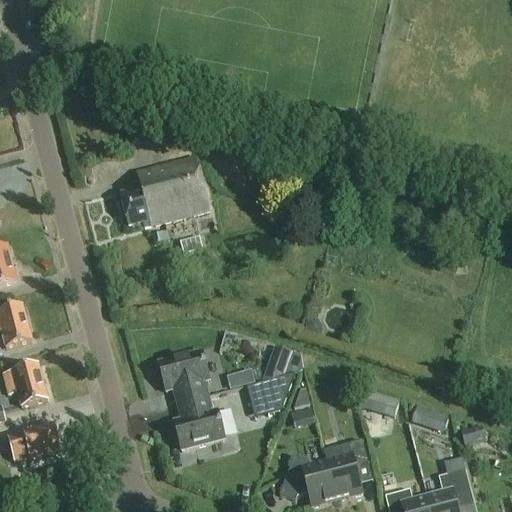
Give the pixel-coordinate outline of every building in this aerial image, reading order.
[(162,128),(158,142),(169,145),(173,131),(162,128)] [(146,233),(210,215),(196,164),(138,180),(142,196),(121,202),(130,231),(144,227),(146,233)] [(260,167),(259,175),(257,195),(286,199),(290,171),(260,167)] [(338,225),(335,241),(352,243),(354,228),(338,225)] [(151,238),(154,249),(170,245),(168,234),(151,238)] [(451,250),(450,262),(470,264),(472,253),(451,250)] [(0,290),(16,286),(7,251),(0,252),(0,290)] [(7,351),(32,345),(23,309),(0,314),(0,337),(3,337),(7,351)] [(173,394),(177,409),(207,400),(203,386),(209,385),(201,356),(158,367),(166,396),(173,394)] [(262,386),(291,378),(296,365),(273,356),(262,386)] [(22,410),(47,404),(39,368),(5,377),(11,400),(19,397),(22,410)] [(244,377),(247,390),(255,388),(251,375),(244,377)] [(294,379),(259,388),(267,418),(279,415),(294,379)] [(299,395),(293,413),(308,409),(304,393),(299,395)] [(207,400),(177,409),(181,424),(173,426),(181,455),(224,443),(216,414),(211,416),(207,400)] [(54,427),(8,438),(15,465),(30,461),(30,462),(61,455),(54,427)] [(340,463),(327,466),(337,506),(362,499),(355,473),(368,470),(362,445),(337,451),(340,463)] [(312,511),(337,506),(327,466),(310,471),(308,466),(294,460),(279,499),(295,505),(297,501),(308,498),(311,511),(312,511)] [(442,496),(426,501),(429,511),(456,511),(474,507),(462,462),(444,467),(447,479),(438,481),(442,496)] [(392,479),(380,482),(383,493),(395,490),(392,479)] [(13,484),(16,498),(30,494),(26,480),(13,484)] [(409,494),(385,500),(388,511),(429,511),(426,501),(412,504),(409,494)]
